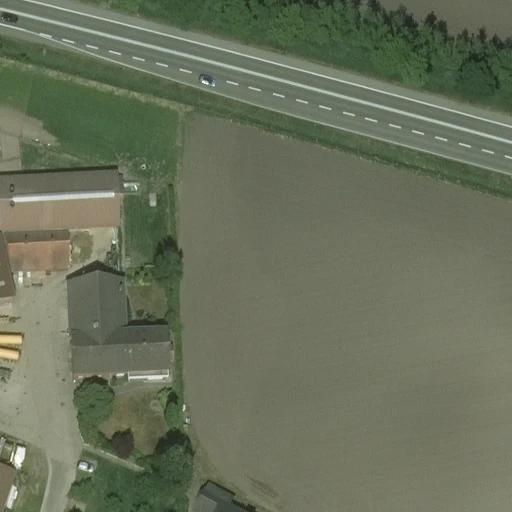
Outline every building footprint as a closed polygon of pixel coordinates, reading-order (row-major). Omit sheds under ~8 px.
[(116,177),(0,183),(0,239),(119,233),(116,177)] [(67,238),(2,242),(10,276),(68,273),(67,238)] [(0,248),(0,308),(13,305),(0,248)] [(121,286),(66,287),(68,384),(171,381),(170,334),(122,335),(121,286)] [(0,472),(0,511),(3,511),(15,477),(0,472)] [(236,501),(209,486),(194,511),(236,511),(231,509),(236,501)]
